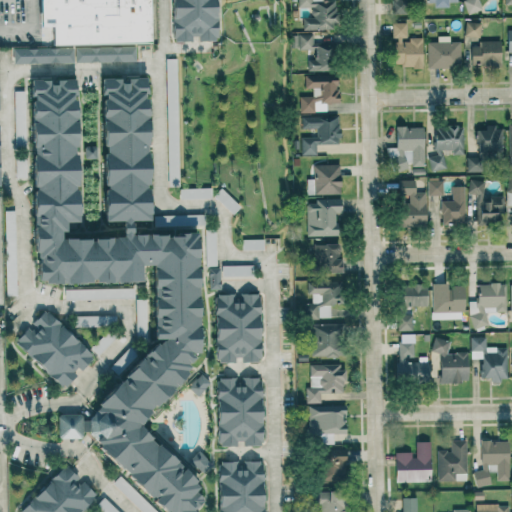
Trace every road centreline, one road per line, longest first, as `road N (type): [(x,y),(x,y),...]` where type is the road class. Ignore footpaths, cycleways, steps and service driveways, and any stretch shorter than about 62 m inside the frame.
road 1 (residential): [(376,511),(366,0)]
road 2 (residential): [(369,95),(511,92)]
road 3 (residential): [(372,253),(511,250)]
road 4 (residential): [(375,411),(511,408)]
